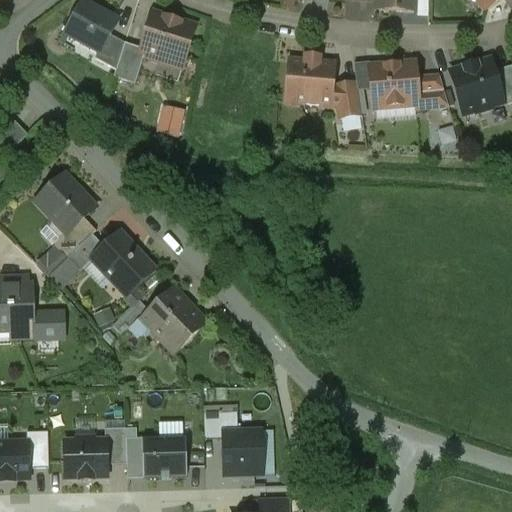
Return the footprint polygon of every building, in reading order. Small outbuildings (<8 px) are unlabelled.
[(414,0),(376,0),(376,12),(414,14),(414,0)] [(468,0),(471,3),(476,4),(479,2),(486,12),(500,0),(468,0)] [(118,23),(83,4),(65,36),(99,54),(101,55),(110,38),(118,23)] [(142,51),(140,59),(143,60),(158,64),(160,58),(183,65),(195,29),(153,16),(142,51)] [(110,38),(101,55),(99,54),(95,61),(116,73),(125,45),(110,38)] [(142,51),(125,45),(116,73),(114,80),(135,87),(143,60),(140,59),(142,51)] [(320,60),(305,59),(304,64),(290,63),(286,105),(307,107),(307,103),(319,104),(319,108),(330,109),(332,88),(334,67),(319,66),(320,60)] [(440,73),(455,122),(497,109),(496,106),(486,74),(481,60),(440,73)] [(415,66),(369,70),(373,111),(415,108),(419,108),(416,80),(415,66)] [(496,106),(511,101),(511,86),(504,69),(486,74),(496,106)] [(439,78),(416,80),(419,108),(415,108),(415,113),(448,110),(439,78)] [(356,86),(337,89),(332,88),(330,109),(338,110),(339,122),(361,118),(356,86)] [(27,138),(11,120),(0,129),(0,147),(8,156),(27,138)] [(65,178),(35,205),(65,237),(66,238),(84,221),(95,210),(65,178)] [(66,238),(65,237),(53,247),(66,261),(96,234),(84,221),(66,238)] [(104,250),(91,263),(92,263),(126,299),(154,272),(120,235),(104,250)] [(92,237),(67,262),(79,275),(92,263),(91,263),(104,250),(92,237)] [(27,278),(0,279),(1,290),(28,290),(27,278)] [(1,290),(0,290),(0,329),(9,329),(10,330),(11,343),(39,342),(38,315),(32,316),(31,290),(28,290),(1,290)] [(206,327),(173,292),(149,314),(141,322),(142,323),(174,357),(206,327)] [(139,304),(112,329),(120,337),(127,331),(130,334),(142,323),(141,322),(149,314),(139,304)] [(261,434),(223,435),(225,479),(262,478),(261,434)] [(107,481),(106,443),(94,444),(94,440),(76,441),(76,444),(64,444),(66,482),(79,482),(80,483),(81,483),(81,482),(91,482),(92,483),(93,483),(93,482),(107,481)] [(187,480),(186,441),(142,442),(144,482),(187,480)] [(28,445),(0,446),(0,485),(1,486),(1,483),(12,482),(12,485),(14,485),(14,482),(29,482),(28,445)]
